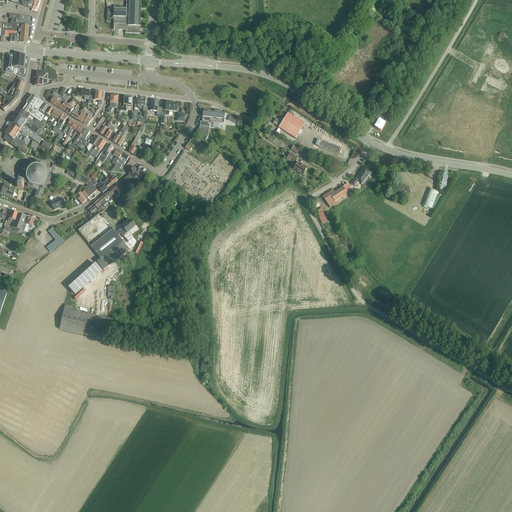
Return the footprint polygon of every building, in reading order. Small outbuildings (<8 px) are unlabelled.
[(11,0),(11,2),(32,9),(33,9),(35,9),(37,3),(37,0),(11,0)] [(108,10),(107,19),(114,20),(113,30),(116,30),(125,30),(125,33),(140,34),(141,2),(126,1),(126,9),(117,9),(114,9),(114,10),(108,10)] [(1,37),(8,37),(8,35),(15,35),(15,31),(15,30),(18,30),(17,37),(14,36),(14,38),(10,37),(10,42),(27,44),(27,39),(29,40),(29,38),(28,38),(29,27),(31,27),(32,18),(20,16),(11,15),(10,15),(9,18),(12,19),(11,24),(7,24),(2,24),(0,23),(0,29),(2,30),(1,37)] [(17,75),(24,78),(24,68),(25,68),(25,66),(24,66),(25,56),(15,55),(14,55),(8,54),(5,72),(13,75),(14,69),(18,69),(17,75)] [(2,75),(15,80),(16,77),(3,72),(2,75)] [(35,86),(42,87),(43,86),(44,84),(47,84),(48,74),(37,73),(35,86)] [(13,89),(21,92),(24,83),(24,80),(20,78),(18,77),(15,81),(11,88),(13,89)] [(14,92),(11,96),(17,100),(19,98),(21,92),(13,89),(11,88),(10,90),(14,92)] [(88,100),(88,103),(91,103),(92,97),(89,96),(90,91),(82,90),(81,92),(77,92),(76,97),(82,97),(82,96),(84,96),(84,100),(88,100)] [(2,91),(0,92),(0,93),(1,94),(5,98),(5,99),(9,104),(8,105),(11,107),(17,100),(11,96),(11,95),(8,97),(5,94),(2,91)] [(55,105),(60,97),(60,96),(54,92),(51,98),(53,99),(50,103),(55,106),(55,105)] [(30,95),(21,108),(23,110),(40,122),(44,116),(43,115),(39,112),(38,112),(39,108),(43,103),(38,99),(33,96),(30,95)] [(111,96),(110,106),(107,110),(111,112),(113,109),(114,109),(114,108),(116,108),(118,97),(111,96)] [(60,97),(55,105),(61,109),(65,102),(66,101),(60,97)] [(131,106),(132,99),(125,98),(123,108),(121,108),(121,111),(126,111),(127,107),(131,107),(131,106)] [(9,104),(5,99),(3,100),(5,102),(2,104),(4,107),(2,108),(5,112),(11,107),(8,105),(9,104)] [(143,112),(147,112),(148,107),(145,107),(145,100),(139,100),(138,106),(140,106),(140,109),(143,109),(143,112)] [(157,115),(162,115),(163,109),(158,108),(158,102),(152,101),(150,111),(157,112),(157,115)] [(61,109),(65,112),(70,104),(69,104),(68,105),(65,102),(61,109)] [(163,109),(162,115),(161,124),(164,124),(165,116),(169,116),(169,111),(177,112),(177,107),(173,107),(174,104),(166,103),(166,109),(163,109)] [(40,110),(39,112),(43,115),(44,113),(48,107),(44,104),(39,110),(40,110)] [(70,104),(65,112),(69,115),(74,108),(70,106),(71,105),(70,104)] [(45,117),(48,119),(53,110),(49,107),(45,113),(47,114),(45,117)] [(71,116),(77,120),(85,108),(83,107),(79,114),(77,113),(78,111),(76,109),(71,116)] [(85,108),(77,120),(82,123),(86,117),(84,116),(84,115),(83,114),(85,112),(86,109),(85,108)] [(42,123),(40,122),(23,110),(19,115),(27,121),(39,129),(42,123)] [(55,121),(58,123),(63,115),(55,110),(51,116),(56,118),(55,121)] [(200,122),(200,127),(209,128),(210,123),(211,123),(211,122),(223,123),(225,113),(221,113),(221,111),(215,110),(214,111),(203,110),(202,122),(200,122)] [(176,121),(184,122),(185,115),(177,114),(176,121)] [(288,114),(279,128),(295,139),(304,124),(288,114)] [(40,130),(39,129),(19,115),(16,120),(21,123),(20,124),(23,126),(31,132),(35,135),(36,135),(40,130)] [(63,115),(58,123),(60,125),(60,126),(60,125),(57,129),(59,130),(62,126),(63,125),(65,127),(69,122),(66,120),(67,118),(63,116),(63,115)] [(93,118),(88,115),(87,117),(83,123),(87,126),(93,118)] [(104,126),(99,134),(103,136),(111,124),(114,119),(112,119),(109,119),(108,121),(110,122),(106,128),(104,126)] [(16,120),(12,124),(28,135),(28,136),(32,139),(33,139),(35,135),(31,132),(23,126),(20,124),(21,123),(16,120)] [(69,128),(71,129),(75,123),(71,120),(63,133),(65,135),(68,131),(67,131),(68,130),(68,129),(69,128)] [(75,123),(71,129),(67,134),(71,137),(72,135),(71,134),(73,130),(75,131),(79,125),(75,123)] [(142,123),(141,126),(136,137),(131,146),(132,147),(129,152),(133,155),(136,149),(134,148),(136,145),(136,144),(137,142),(139,139),(138,138),(139,136),(140,136),(143,129),(146,123),(143,123),(142,123)] [(5,134),(4,139),(4,140),(14,146),(14,147),(17,148),(26,154),(29,149),(24,146),(26,143),(16,136),(18,134),(19,133),(26,138),(28,136),(28,135),(12,124),(12,125),(9,129),(8,128),(6,129),(8,131),(5,134)] [(111,124),(103,136),(108,139),(115,128),(112,126),(113,125),(111,124)] [(75,141),(78,143),(82,136),(82,135),(86,130),(80,126),(76,132),(80,134),(75,141)] [(126,128),(116,144),(119,147),(124,140),(122,139),(122,138),(123,138),(125,136),(124,135),(125,133),(125,134),(129,129),(127,127),(126,128)] [(209,128),(200,127),(199,127),(195,134),(205,141),(208,136),(209,128)] [(112,142),(116,144),(126,128),(126,129),(124,128),(119,135),(119,136),(117,135),(112,142)] [(86,138),(88,136),(90,133),(86,130),(82,135),(82,136),(78,143),(80,139),(82,140),(80,143),(79,143),(77,147),(73,144),(71,146),(77,150),(81,144),(82,144),(85,140),(86,138)] [(35,135),(33,139),(40,144),(42,140),(36,135),(35,135)] [(85,156),(89,158),(92,152),(93,152),(101,139),(96,136),(90,144),(93,146),(89,152),(88,151),(85,156)] [(92,152),(89,158),(91,159),(98,149),(101,151),(106,143),(101,139),(93,152),(92,152)] [(340,148),(321,141),(317,140),(315,145),(319,147),(338,154),(340,148)] [(44,141),(41,146),(49,151),(52,145),(44,141)] [(111,151),(113,148),(113,147),(109,145),(104,152),(107,153),(105,156),(101,154),(97,160),(100,162),(103,164),(105,161),(105,160),(111,151)] [(294,145),(292,150),(298,153),(300,148),(294,145)] [(112,163),(115,165),(117,163),(118,161),(123,154),(117,150),(113,156),(116,158),(112,163)] [(105,160),(105,161),(103,164),(102,166),(104,167),(107,161),(108,162),(114,153),(111,151),(105,160)] [(288,157),(296,162),(298,158),(290,153),(288,157)] [(129,157),(123,154),(118,161),(124,164),(127,161),(129,157)] [(19,179),(16,186),(16,187),(17,187),(19,182),(24,184),(24,183),(28,185),(27,187),(37,190),(35,197),(40,199),(44,188),(47,189),(48,185),(50,186),(53,184),(55,180),(53,177),(51,176),(52,172),(50,171),(50,170),(45,168),(46,165),(37,162),(36,164),(30,162),(30,163),(27,162),(27,163),(24,162),(18,179),(19,179)] [(117,163),(115,165),(111,171),(114,172),(116,173),(121,166),(117,163)] [(293,170),(303,176),(307,168),(298,163),(293,170)] [(359,174),(351,184),(354,186),(358,182),(362,185),(372,172),(364,167),(359,174)] [(130,175),(129,175),(135,180),(138,182),(143,176),(133,168),(128,173),(130,175)] [(75,180),(87,185),(92,180),(78,174),(75,180)] [(113,175),(108,179),(113,185),(117,181),(113,175)] [(108,179),(103,183),(108,189),(113,185),(108,179)] [(108,189),(103,183),(101,181),(99,183),(101,185),(98,187),(103,193),(108,189)] [(91,183),(88,186),(94,193),(97,190),(91,183)] [(1,193),(13,197),(16,189),(4,184),(1,193)] [(348,196),(354,193),(348,184),(334,192),(333,190),(322,196),(330,208),(348,196)] [(117,186),(110,191),(114,196),(115,196),(117,199),(120,196),(119,195),(117,192),(120,189),(124,194),(128,190),(126,187),(124,185),(120,189),(117,186)] [(408,194),(410,193),(408,188),(405,189),(404,185),(400,186),(402,189),(398,191),(400,197),(404,195),(405,198),(409,197),(408,194)] [(94,193),(88,186),(84,190),(90,197),(94,193)] [(428,189),(422,206),(434,210),(437,204),(438,204),(441,197),(438,195),(439,193),(428,189)] [(114,196),(110,191),(105,196),(108,199),(109,198),(111,200),(114,198),(115,200),(117,199),(115,196),(114,196)] [(104,196),(99,200),(106,208),(107,207),(109,206),(107,204),(105,201),(107,200),(104,196)] [(51,203),(54,210),(64,206),(61,198),(51,203)] [(106,208),(99,200),(94,205),(97,208),(99,211),(103,207),(104,209),(106,208)] [(96,213),(97,215),(100,213),(93,205),(88,210),(91,213),(92,212),(94,214),(96,213)] [(15,221),(18,214),(12,211),(10,215),(8,221),(10,222),(11,219),(15,221)] [(318,215),(323,224),(328,221),(322,212),(318,215)] [(19,214),(14,228),(21,230),(26,216),(19,214)] [(100,214),(78,231),(101,259),(97,262),(104,271),(129,250),(122,241),(100,214)] [(26,216),(21,230),(24,232),(26,225),(30,226),(29,228),(31,229),(32,226),(34,219),(26,216)] [(119,230),(117,232),(119,234),(120,233),(124,237),(136,227),(130,220),(121,227),(122,227),(119,230)] [(46,248),(50,253),(64,241),(53,228),(48,232),(55,241),(46,248)] [(69,288),(75,295),(102,271),(95,264),(69,288)] [(70,311),(71,306),(65,305),(60,330),(108,340),(113,320),(82,313),(70,311)]
